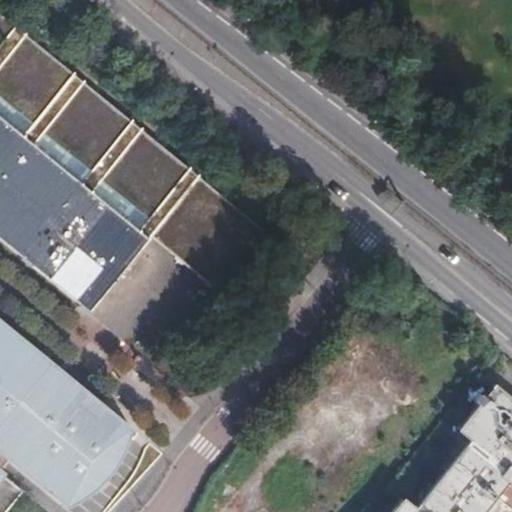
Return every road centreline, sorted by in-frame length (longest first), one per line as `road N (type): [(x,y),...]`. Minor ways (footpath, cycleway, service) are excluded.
road 1 (primary): [(123,0),(511,311)]
road 2 (primary): [(511,268),(176,0)]
road 3 (residential): [(162,511),(377,228)]
road 4 (primary): [(107,0),(377,228)]
road 5 (primary): [(377,228),(511,339)]
